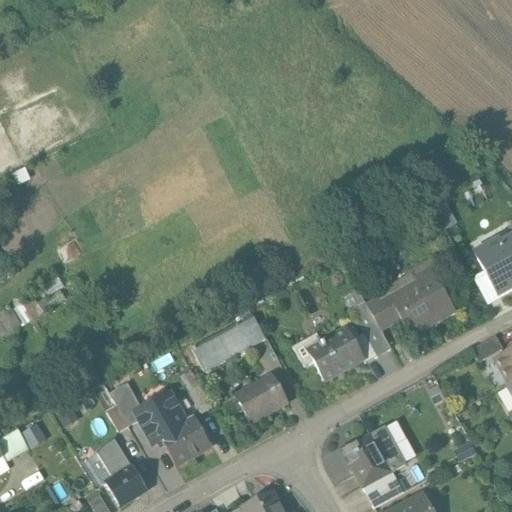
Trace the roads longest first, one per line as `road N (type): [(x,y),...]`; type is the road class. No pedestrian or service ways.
road 1 (residential): [(511,319),(291,442)]
road 2 (residential): [(291,442),(168,511)]
